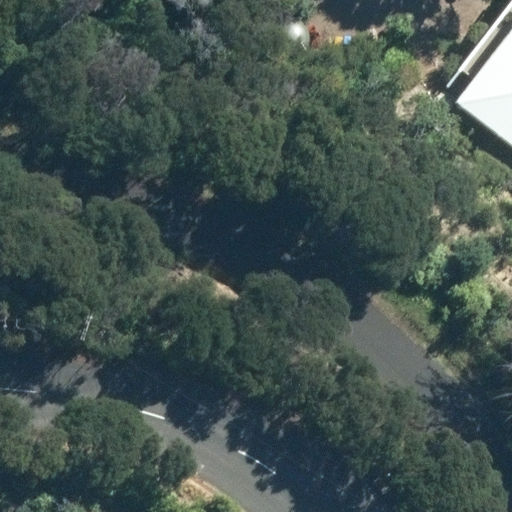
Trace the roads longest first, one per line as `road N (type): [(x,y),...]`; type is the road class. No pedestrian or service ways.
road 1 (tertiary): [(511,504),(444,416),(330,296),(268,261),(0,174)]
road 2 (tertiary): [(0,390),(66,395),(177,422),(246,456),(312,511)]
